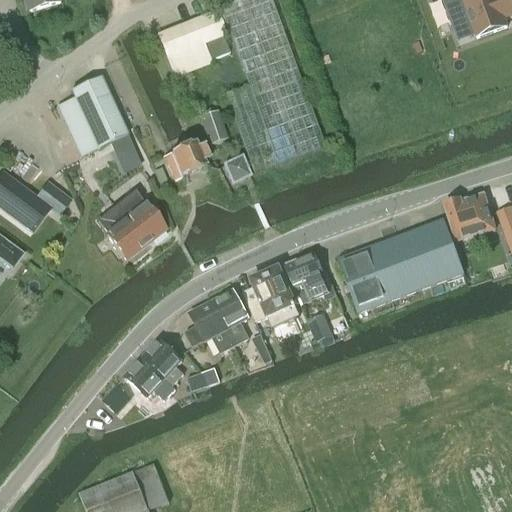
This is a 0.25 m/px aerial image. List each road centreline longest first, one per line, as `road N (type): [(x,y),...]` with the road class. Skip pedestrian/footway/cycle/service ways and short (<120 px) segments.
road 1 (tertiary): [(0,504),(125,349),(193,287),(318,230),(511,165)]
road 2 (unclassified): [(0,115),(130,22),(177,0)]
